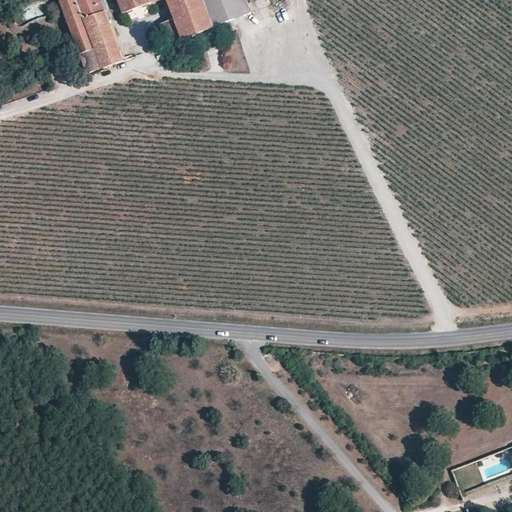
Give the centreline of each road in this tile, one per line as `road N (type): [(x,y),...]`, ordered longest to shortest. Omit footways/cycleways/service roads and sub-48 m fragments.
road 1 (residential): [(0,117),(133,70),(326,78),(430,282),(450,340)]
road 2 (tertiary): [(0,311),(245,331)]
road 3 (unclassified): [(390,511),(253,354),(245,331)]
road 4 (tertiary): [(245,331),(377,345),(450,340)]
